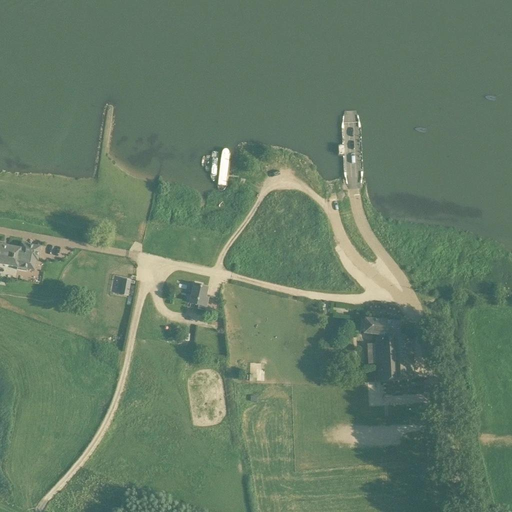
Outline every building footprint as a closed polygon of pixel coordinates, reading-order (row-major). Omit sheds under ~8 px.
[(224,151),(221,154),(218,187),(218,190),(219,192),(221,192),(224,192),(225,190),(226,188),(229,155),(227,151),(225,151),(224,151)] [(40,247),(21,243),(20,248),(0,244),(0,264),(17,267),(17,270),(26,272),(27,269),(34,271),(36,260),(38,261),(39,256),(40,247)] [(123,280),(120,295),(128,297),(131,282),(123,280)] [(194,286),(190,303),(198,305),(197,310),(205,311),(206,307),(207,299),(205,299),(207,289),(194,286)] [(366,319),(364,332),(375,333),(375,344),(367,344),(369,364),(377,364),(378,381),(415,379),(412,335),(398,336),(400,322),(366,319)]
